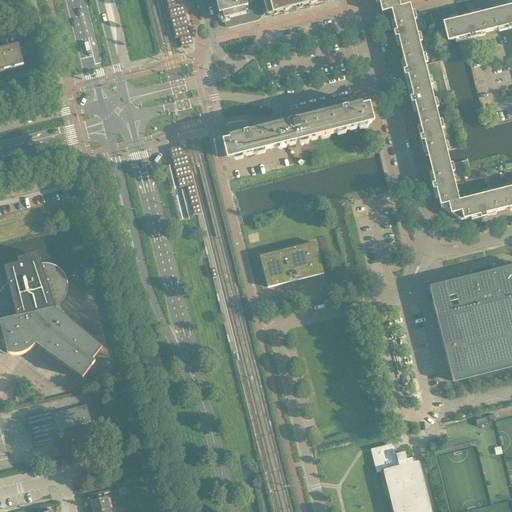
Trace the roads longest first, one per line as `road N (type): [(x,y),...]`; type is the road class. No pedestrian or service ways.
road 1 (residential): [(128,118),(221,96),(275,103),(381,77)]
road 2 (secondary): [(105,124),(154,304),(181,352)]
road 3 (secondary): [(181,352),(180,320),(128,118)]
road 4 (unclassified): [(321,511),(274,327)]
road 5 (residential): [(274,327),(401,293),(431,245)]
road 6 (residential): [(381,77),(431,245)]
road 7 (secondary): [(231,511),(181,352)]
road 8 (unclassified): [(242,60),(217,76),(123,97)]
road 9 (residential): [(359,26),(267,45),(242,60)]
